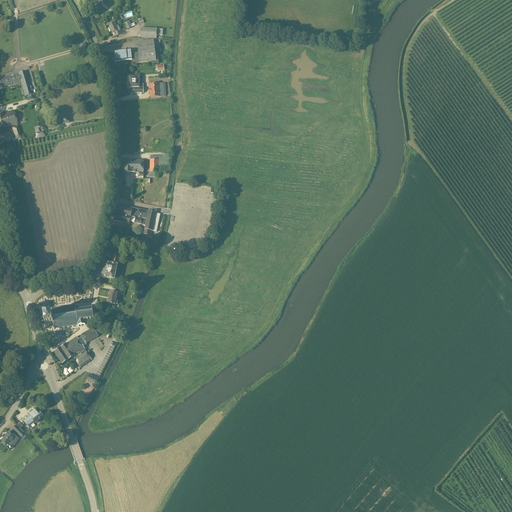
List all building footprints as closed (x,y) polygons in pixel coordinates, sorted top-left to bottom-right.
[(125,23),(128,30),(132,28),(132,27),(135,26),(134,23),(131,25),(129,21),(125,23)] [(114,22),(108,24),(109,28),(111,34),(115,33),(117,37),(122,35),(118,26),(116,27),(114,22)] [(163,36),(163,29),(157,29),(140,29),(140,38),(157,39),(157,36),(163,36)] [(152,65),(158,64),(157,51),(155,51),(153,41),(137,43),(138,53),(134,54),(135,65),(151,63),(152,65)] [(132,60),(131,50),(127,51),(114,52),(115,62),(132,60)] [(0,88),(21,83),(25,97),(31,95),(24,72),(18,74),(18,75),(0,79),(0,88)] [(139,77),(129,77),(129,88),(133,88),(133,94),(144,93),(144,84),(139,84),(139,77)] [(150,98),(166,97),(165,84),(149,85),(150,98)] [(13,111),(0,115),(0,129),(17,125),(13,111)] [(60,115),(62,123),(70,122),(69,113),(60,115)] [(22,138),(18,127),(12,128),(15,140),(22,138)] [(158,178),(158,173),(169,173),(169,154),(162,154),(162,156),(151,156),(150,178),(158,178)] [(143,177),(144,160),(125,160),(125,173),(140,173),(140,177),(143,177)] [(116,207),(113,221),(129,225),(130,222),(135,223),(138,209),(120,205),(120,208),(116,207)] [(156,213),(138,209),(135,223),(145,226),(144,235),(150,236),(151,232),(152,232),(153,231),(157,232),(160,214),(156,213)] [(117,266),(120,255),(114,254),(112,264),(104,263),(101,278),(114,281),(117,266)] [(115,305),(118,294),(110,292),(107,304),(115,305)] [(44,315),(45,327),(54,326),(54,329),(85,325),(85,320),(94,319),(92,309),(76,311),(75,306),(52,310),(52,314),(44,315)] [(93,328),(81,335),(86,344),(99,337),(93,328)] [(76,338),(51,354),(56,362),(59,360),(62,365),(75,357),(75,358),(74,359),(80,368),(92,360),(85,351),(86,350),(76,338)] [(43,417),(40,414),(39,414),(35,409),(27,415),(29,417),(23,421),(29,428),(34,423),(35,424),(43,417)] [(16,426),(13,429),(21,437),(24,435),(16,426)] [(8,446),(11,442),(13,443),(16,438),(8,432),(1,442),(8,446)]
